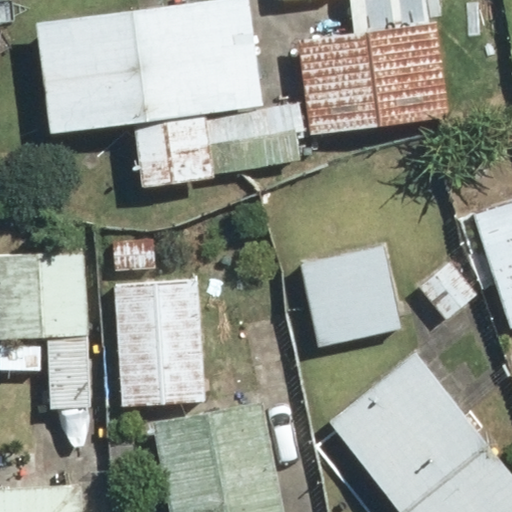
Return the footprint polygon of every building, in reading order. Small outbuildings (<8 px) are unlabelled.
[(66,124),(146,115),(154,180),(228,172),(221,107),(275,101),(264,0),(149,0),(53,11),(66,124)] [(312,39),(320,128),(462,116),(453,16),(441,17),(439,0),(361,0),(365,35),(312,39)] [(511,203),(483,213),(511,299),(511,203)] [(395,244),(312,260),(328,341),(411,325),(395,244)] [(99,404),(95,246),(3,249),(5,336),(57,335),(59,406),(99,404)] [(495,284),(462,251),(427,286),(460,319),(495,284)] [(211,277),(123,281),(129,406),(217,401),(211,277)] [(293,321),(227,335),(238,389),(305,376),(293,321)] [(511,511),(511,445),(428,343),(339,416),(417,511),(511,511)] [(295,511),(275,397),(165,417),(182,511),(295,511)] [(92,511),(92,482),(0,484),(0,511),(92,511)]
